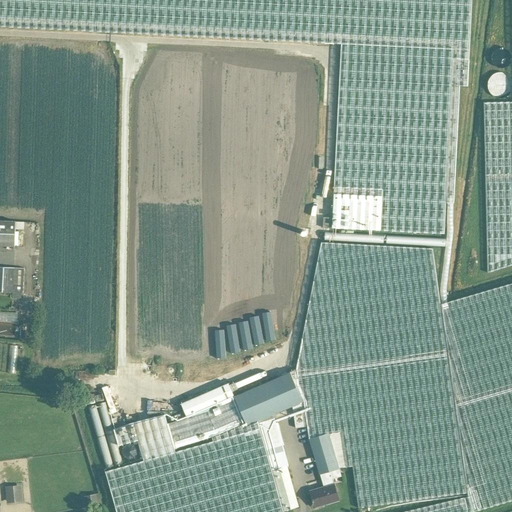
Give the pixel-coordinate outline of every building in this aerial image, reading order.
[(472,0),(0,0),(0,26),(341,44),(332,228),(445,233),(446,202),(455,203),(461,86),(468,86),(472,0)] [(160,73),(159,82),(186,83),(186,75),(160,73)] [(272,79),(272,87),(298,89),(299,80),(272,79)] [(142,82),(141,108),(150,109),(151,82),(142,82)] [(215,82),(214,111),(238,113),(239,83),(215,82)] [(195,84),(193,111),(202,111),(203,85),(195,84)] [(253,87),(252,113),(260,114),(262,87),(253,87)] [(304,90),(303,116),(312,117),(313,90),(304,90)] [(511,102),(484,103),(488,272),(511,264),(511,102)] [(141,119),(139,145),(148,146),(149,119),(141,119)] [(193,121),(191,148),(200,148),(201,122),(193,121)] [(251,124),(250,150),(259,151),(260,124),(251,124)] [(303,127),(301,153),(310,154),(311,127),(303,127)] [(156,151),(156,159),(182,160),(182,152),(156,151)] [(268,156),(267,165),(294,166),(294,158),(268,156)] [(300,160),(299,170),(310,170),(310,160),(300,160)] [(0,245),(15,246),(15,240),(16,222),(0,221),(0,245)] [(284,511),(298,507),(287,467),(288,467),(274,416),(292,408),(293,410),(296,429),(307,427),(309,441),(320,475),(320,474),(324,488),(310,492),(315,508),(339,501),(332,479),(341,477),(339,469),(347,468),(353,467),(358,509),(467,493),(468,496),(401,511),(474,511),(511,501),(511,288),(440,309),(433,254),(322,247),(296,372),(234,398),(232,394),(238,391),(235,384),(229,387),(228,385),(181,406),(187,419),(168,425),(165,417),(114,431),(119,447),(138,441),(144,462),(105,472),(116,511),(284,511)] [(0,267),(0,291),(23,293),(25,268),(0,267)] [(29,481),(13,482),(13,499),(29,498),(29,481)] [(97,494),(84,496),(86,507),(99,505),(97,494)]
